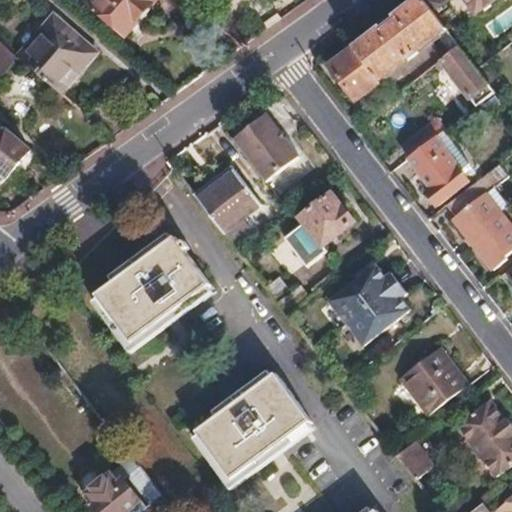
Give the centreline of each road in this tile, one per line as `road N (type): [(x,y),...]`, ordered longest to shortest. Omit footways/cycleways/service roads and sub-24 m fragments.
road 1 (residential): [(511,351),(281,53)]
road 2 (residential): [(281,53),(2,252)]
